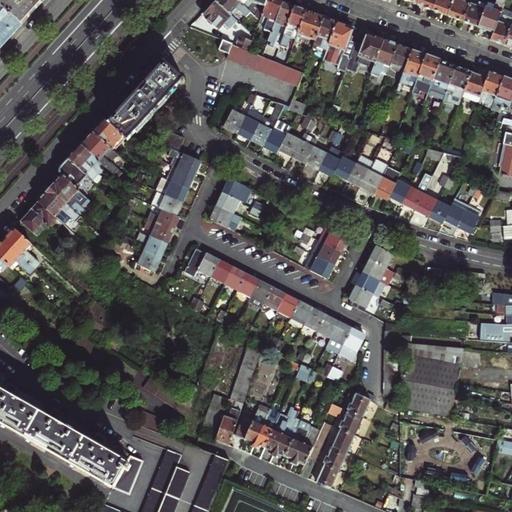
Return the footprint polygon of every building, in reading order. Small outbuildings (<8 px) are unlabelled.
[(37,0),(0,0),(0,6),(1,7),(21,25),(31,15),(41,3),(37,0)] [(214,0),(216,2),(231,15),(236,9),(246,18),(251,13),(236,0),(214,0)] [(236,0),(251,13),(260,21),(268,0),(236,0)] [(269,40),(283,2),(276,0),(268,0),(260,21),(259,23),(266,26),(264,30),(269,32),(266,39),(269,40)] [(419,0),(417,5),(427,9),(433,11),(436,0),(419,0)] [(436,0),(433,11),(440,14),(448,16),(454,0),(436,0)] [(454,0),(448,16),(457,20),(463,22),(470,4),(462,1),(462,0),(454,0)] [(471,0),(470,4),(463,22),(471,25),(478,28),(486,7),(488,3),(481,1),(481,0),(471,0)] [(496,0),(493,10),(486,7),(478,28),(486,31),(494,34),(498,22),(503,9),(506,1),(503,0),(496,0)] [(231,15),(216,2),(209,10),(204,16),(219,29),(231,16),(231,15)] [(288,4),(283,2),(269,40),(268,41),(272,43),(270,46),(273,47),(275,44),(280,46),(295,7),(288,4)] [(295,7),(280,46),(287,48),(290,40),(295,42),(295,41),(297,37),(298,35),(307,11),(306,11),(307,10),(301,8),(296,6),(296,7),(295,7)] [(0,46),(1,48),(10,37),(21,25),(1,7),(0,8),(0,46)] [(504,45),(511,26),(511,24),(511,12),(503,9),(498,22),(494,34),(491,41),(497,43),(504,45)] [(314,14),(307,11),(298,35),(315,41),(324,18),(314,14)] [(330,41),(337,23),(330,20),(324,18),(315,41),(313,48),(316,49),(318,46),(320,47),(323,39),(330,41)] [(338,23),(337,23),(330,41),(323,60),(338,66),(337,70),(345,73),(346,70),(356,44),(348,41),(353,29),(349,27),(345,26),(345,23),(340,22),(338,23)] [(359,64),(373,69),(384,40),(383,40),(382,37),(378,36),(375,37),(372,36),(368,34),(363,47),(356,44),(346,70),(355,73),(359,64)] [(236,46),(249,51),(252,41),(240,36),(236,46)] [(387,75),(398,46),(391,43),(384,40),(373,69),(371,75),(379,78),(381,73),(387,75)] [(229,54),(232,45),(233,45),(223,41),(219,50),(229,54)] [(291,69),(285,66),(279,64),(273,62),(267,59),(260,56),(253,54),(247,51),(240,48),(232,45),(229,54),(227,59),(234,62),(241,65),(248,67),(255,70),(262,73),(268,75),(273,77),(279,80),(286,82),(292,85),(297,87),(303,73),(297,71),(291,69)] [(393,69),(404,73),(412,51),(406,49),(398,46),(387,75),(390,76),(393,69)] [(404,83),(414,87),(426,56),(419,53),(412,51),(404,73),(397,90),(400,92),(404,83)] [(276,56),(264,52),(262,57),(274,61),(276,56)] [(429,91),(440,62),(434,59),(426,56),(414,87),(411,97),(425,102),(429,91)] [(447,64),(440,62),(429,91),(445,96),(456,67),(447,64)] [(141,88),(109,123),(123,136),(127,140),(180,83),(182,85),(185,81),(164,63),(141,88)] [(456,67),(445,96),(444,101),(448,102),(448,101),(460,105),(464,92),(472,73),(464,70),(456,67)] [(490,72),(487,79),(482,92),(488,94),(483,106),(482,110),(490,113),(491,109),(504,77),(496,74),(490,72)] [(482,92),(487,79),(480,76),(472,73),(464,92),(480,98),(482,92)] [(511,80),(510,80),(504,77),(491,109),(499,113),(496,121),(502,123),(504,119),(511,101),(511,98),(511,80)] [(488,94),(482,92),(480,98),(478,103),(483,106),(488,94)] [(252,106),(256,97),(251,95),(247,103),(252,106)] [(308,100),(294,95),(289,107),(287,112),(302,114),(308,100)] [(262,117),(251,140),(258,144),(264,147),(278,120),(285,106),(277,103),(269,119),(263,116),(262,117)] [(245,137),(251,140),(262,117),(253,112),(254,108),(251,107),(246,117),(238,134),(245,137)] [(246,117),(232,110),(224,127),(232,131),(238,134),(246,117)] [(301,126),(306,128),(311,120),(306,117),(301,126)] [(511,125),(511,120),(504,119),(502,123),(499,131),(504,132),(507,124),(511,125)] [(123,136),(109,123),(105,120),(98,127),(93,132),(111,149),(123,136)] [(291,126),(278,120),(264,147),(271,150),(277,154),(279,150),(285,137),(287,134),(291,126)] [(316,122),(311,120),(306,128),(312,131),(316,122)] [(171,149),(178,152),(184,139),(168,131),(156,142),(171,149)] [(333,142),(337,133),(332,131),(328,140),(333,142)] [(111,149),(93,132),(87,139),(81,146),(109,172),(117,179),(122,174),(114,167),(121,159),(111,149)] [(337,133),(333,142),(338,145),(343,136),(337,133)] [(511,134),(505,133),(503,144),(506,145),(500,174),(503,175),(502,176),(506,177),(506,176),(511,176),(511,134)] [(285,137),(279,150),(286,153),(292,157),(301,140),(287,134),(285,137)] [(299,160),(306,163),(314,147),(317,141),(303,135),(301,140),(292,157),(299,160)] [(109,172),(81,146),(75,152),(68,159),(86,176),(89,178),(92,182),(100,174),(104,177),(109,172)] [(319,170),(327,154),(314,147),(306,163),(313,167),(319,170)] [(461,153),(444,148),(442,153),(460,158),(461,153)] [(197,169),(200,162),(178,152),(171,149),(168,155),(174,158),(171,165),(173,166),(194,176),(197,169)] [(329,150),(327,154),(319,170),(325,173),(332,177),(334,173),(342,156),(329,150)] [(354,183),(361,187),(374,161),(361,154),(356,163),(347,180),(354,183)] [(342,177),(347,180),(356,163),(342,156),(334,173),(342,177)] [(368,190),(374,193),(382,177),(389,163),(375,158),(374,161),(361,187),(368,190)] [(86,176),(68,159),(63,165),(60,168),(61,175),(76,188),(86,176)] [(166,163),(157,159),(155,164),(164,168),(166,163)] [(418,173),(422,165),(417,162),(413,171),(418,173)] [(167,179),(171,181),(188,189),(191,183),(194,176),(173,166),(167,179)] [(61,175),(57,171),(51,178),(45,184),(75,212),(80,207),(72,199),(69,196),(76,188),(61,175)] [(100,174),(92,182),(97,185),(104,177),(100,174)] [(410,207),(416,210),(424,194),(432,177),(425,174),(417,190),(411,187),(403,203),(410,207)] [(86,176),(76,188),(78,190),(89,178),(86,176)] [(444,187),(448,179),(443,176),(439,185),(444,187)] [(157,191),(182,203),(185,196),(188,189),(171,181),(167,179),(162,177),(156,191),(157,191)] [(389,196),(395,183),(382,177),(374,193),(381,197),(387,200),(389,196)] [(245,204),(251,189),(230,179),(226,187),(223,193),(240,201),(245,204)] [(453,181),(448,179),(444,187),(449,190),(453,181)] [(403,203),(411,187),(397,180),(395,183),(389,196),(396,200),(403,203)] [(147,181),(145,186),(154,190),(156,185),(147,181)] [(75,212),(45,184),(39,191),(33,198),(38,202),(57,219),(65,226),(72,219),(71,218),(75,212)] [(478,186),(473,184),(468,194),(473,197),(478,186)] [(151,195),(154,190),(145,186),(142,191),(151,195)] [(478,186),(473,197),(478,199),(484,187),(478,186)] [(69,196),(72,199),(79,192),(78,190),(76,188),(69,196)] [(182,203),(157,191),(151,205),(162,210),(176,216),(179,210),(182,203)] [(510,195),(496,192),(494,198),(508,202),(510,195)] [(220,200),(217,207),(234,214),(240,201),(223,193),(220,200)] [(429,217),(438,200),(424,194),(416,210),(422,214),(429,217)] [(458,227),(468,206),(455,199),(451,207),(444,220),(452,224),(458,227)] [(444,220),(451,207),(438,200),(429,217),(436,220),(442,224),(444,220)] [(47,226),(49,228),(57,219),(38,202),(34,208),(32,210),(34,211),(27,220),(23,224),(37,237),(47,226)] [(256,202),(254,208),(260,211),(263,206),(256,202)] [(484,214),(468,206),(458,227),(465,231),(473,235),(484,214)] [(214,214),(211,220),(227,228),(235,232),(241,218),(234,214),(217,207),(214,214)] [(257,217),(260,211),(254,208),(251,214),(257,217)] [(176,216),(162,210),(159,217),(150,213),(147,220),(173,231),(175,225),(179,218),(176,216)] [(152,232),(150,237),(166,245),(169,239),(173,231),(147,220),(143,228),(152,232)] [(511,225),(508,226),(503,226),(504,240),(511,239),(511,225)] [(344,246),(348,239),(331,230),(326,227),(318,241),(341,252),(344,246)] [(307,228),(304,234),(311,237),(313,232),(307,228)] [(9,235),(3,241),(35,270),(40,264),(25,251),(31,245),(14,229),(9,235)] [(144,251),(160,259),(163,253),(166,245),(150,237),(141,233),(138,240),(147,244),(144,251)] [(311,237),(304,234),(301,239),(308,243),(311,237)] [(126,237),(123,242),(132,246),(134,241),(126,237)] [(0,244),(0,258),(9,267),(10,268),(15,262),(30,275),(35,270),(3,241),(0,244)] [(341,252),(318,241),(318,242),(312,254),(334,266),(338,258),(341,252)] [(129,251),(132,246),(123,242),(121,247),(129,251)] [(304,250),(297,247),(294,252),(301,256),(304,250)] [(394,255),(377,247),(374,253),(370,260),(387,269),(394,255)] [(184,272),(194,277),(198,271),(211,277),(219,261),(209,255),(196,249),(184,272)] [(160,259),(144,251),(138,265),(154,272),(157,267),(160,259)] [(334,266),(312,254),(305,268),(326,279),(330,272),(334,266)] [(120,261),(107,255),(104,263),(117,269),(120,261)] [(9,267),(0,258),(0,268),(1,267),(3,269),(1,272),(3,273),(9,267)] [(363,273),(380,282),(384,285),(388,287),(395,273),(387,269),(370,260),(367,267),(363,273)] [(224,284),(232,268),(226,265),(219,261),(211,277),(224,284)] [(224,284),(237,291),(246,275),(239,271),(232,268),(224,284)] [(398,268),(395,274),(405,278),(407,273),(398,268)] [(458,287),(464,288),(471,288),(477,289),(484,290),(485,275),(479,274),(473,273),(466,272),(460,272),(454,271),(447,270),(441,269),(434,268),(427,268),(426,284),(432,284),(439,285),(445,286),(452,286),(458,287)] [(380,282),(363,273),(360,279),(356,287),(373,295),(378,298),(384,285),(380,282)] [(405,278),(395,274),(393,279),(402,284),(405,278)] [(246,275),(237,291),(251,298),(259,282),(252,278),(246,275)] [(0,299),(6,305),(11,300),(0,290),(0,280),(0,279),(0,299)] [(22,279),(14,287),(19,292),(26,283),(22,279)] [(259,282),(251,298),(247,304),(260,311),(264,305),(272,288),(265,285),(259,282)] [(350,300),(366,308),(373,295),(356,287),(353,294),(350,300)] [(279,292),(272,288),(264,305),(277,311),(285,295),(279,292)] [(493,305),(505,306),(511,306),(511,295),(493,293),(493,305)] [(290,318),(298,302),(291,298),(285,295),(277,311),(290,318)] [(384,295),(382,300),(391,304),(394,299),(384,295)] [(199,301),(194,298),(190,307),(195,309),(199,301)] [(91,300),(80,331),(93,340),(108,350),(118,334),(106,326),(113,318),(91,300)] [(366,308),(350,300),(348,304),(364,312),(366,308)] [(391,304),(382,300),(379,305),(389,309),(391,304)] [(200,312),(204,303),(199,301),(195,309),(200,312)] [(305,305),(298,302),(290,318),(304,325),(312,309),(305,305)] [(318,312),(312,309),(304,325),(317,332),(325,315),(318,312)] [(226,314),(220,311),(216,320),(221,323),(226,314)] [(226,314),(221,323),(226,325),(230,316),(226,314)] [(330,339),(338,322),(331,319),(325,315),(317,332),(330,339)] [(344,325),(338,322),(330,339),(325,348),(338,355),(351,329),(344,325)] [(511,324),(508,325),(481,323),(480,341),(507,343),(510,343),(509,335),(511,334),(511,324)] [(243,334),(248,336),(252,327),(247,325),(243,334)] [(398,390),(398,384),(399,377),(399,371),(399,364),(399,358),(399,352),(399,345),(399,339),(400,332),(400,326),(384,325),(384,332),(384,338),(384,345),(384,351),(384,358),(384,364),(384,370),(383,377),(383,383),(383,390),(383,396),(398,397),(398,390)] [(232,333),(220,326),(200,379),(213,384),(232,333)] [(258,330),(252,327),(248,336),(253,339),(258,330)] [(358,333),(351,329),(338,355),(352,361),(356,352),(365,336),(358,333)] [(93,340),(80,331),(68,362),(83,368),(93,340)] [(275,349),(279,341),(274,338),(270,347),(275,349)] [(284,343),(279,341),(275,349),(280,352),(284,343)] [(249,344),(229,401),(235,402),(242,405),(261,348),(249,344)] [(465,349),(405,344),(401,404),(400,409),(454,419),(461,374),(462,365),(465,349)] [(302,362),(306,354),(301,351),(297,360),(302,362)] [(311,356),(306,354),(302,362),(307,365),(311,356)] [(291,361),(280,356),(277,362),(289,367),(291,361)] [(291,361),(289,367),(299,372),(301,365),(300,365),(291,361)] [(328,376),(331,369),(332,367),(327,364),(323,373),(328,376)] [(306,381),(311,369),(301,365),(299,372),(296,377),(306,381)] [(342,373),(331,369),(328,376),(327,377),(338,381),(342,373)] [(175,410),(180,396),(151,378),(143,389),(175,410)] [(8,383),(4,390),(13,395),(17,388),(12,385),(8,383)] [(183,427),(197,389),(184,384),(180,396),(175,410),(169,423),(169,425),(182,430),(183,427)] [(0,423),(112,488),(131,495),(144,461),(131,456),(128,461),(97,443),(88,438),(54,419),(45,414),(13,395),(4,390),(0,387),(0,423)] [(350,409),(348,413),(355,416),(366,393),(358,390),(356,394),(350,392),(346,401),(352,404),(350,409)] [(375,398),(366,393),(355,416),(363,419),(366,412),(370,402),(372,403),(375,398)] [(214,395),(199,436),(206,438),(212,440),(227,400),(214,395)] [(228,446),(242,405),(235,402),(232,410),(230,409),(227,418),(223,417),(215,442),(223,445),(228,446)] [(396,415),(399,409),(387,403),(384,410),(396,415)] [(338,417),(341,410),(340,409),(332,405),(328,413),(338,417)] [(262,426),(269,410),(260,406),(253,422),(243,418),(235,436),(243,440),(251,443),(250,446),(252,447),(257,437),(258,437),(263,427),(262,426)] [(49,407),(45,414),(54,419),(58,412),(53,409),(49,407)] [(261,447),(264,449),(280,414),(269,410),(262,426),(263,427),(258,437),(257,437),(252,447),(253,448),(256,449),(257,446),(261,447)] [(284,457),(296,431),(291,428),(298,414),(293,411),(289,418),(282,435),(281,435),(276,445),(278,446),(273,456),(276,457),(277,454),(279,455),(284,457)] [(306,424),(310,426),(316,413),(312,411),(306,424)] [(169,423),(143,412),(138,425),(165,436),(169,425),(169,423)] [(339,427),(338,429),(348,433),(355,416),(348,413),(345,420),(343,419),(343,421),(342,422),(344,423),(341,428),(339,427)] [(280,414),(264,449),(269,451),(271,452),(270,455),(273,456),(278,446),(276,445),(281,435),(282,435),(289,418),(280,414)] [(359,427),(363,419),(355,416),(348,433),(357,438),(358,435),(356,434),(359,427)] [(289,463),(292,464),(296,454),(298,455),(303,444),(302,444),(307,432),(309,427),(300,423),(296,431),(284,457),(288,459),(291,460),(289,463)] [(320,432),(316,440),(322,443),(330,426),(323,423),(320,432)] [(305,465),(308,458),(316,440),(320,432),(309,427),(307,432),(302,444),(303,444),(298,455),(296,454),(292,464),(296,466),(297,463),(300,464),(304,466),(305,465)] [(340,451),(348,433),(338,429),(337,432),(339,433),(336,440),(332,448),(340,451)] [(92,431),(88,438),(97,443),(101,436),(97,434),(92,431)] [(356,440),(357,438),(348,433),(340,451),(347,454),(351,446),(354,439),(356,440)] [(375,439),(367,435),(365,439),(373,443),(375,439)] [(208,511),(230,461),(172,439),(142,511),(123,511),(104,505),(101,511),(208,511)] [(316,440),(308,458),(315,461),(322,443),(316,440)] [(495,452),(511,455),(511,442),(498,440),(495,452)] [(323,462),(322,464),(332,469),(340,451),(332,448),(329,456),(325,463),(323,462)] [(347,454),(340,451),(332,469),(341,473),(342,471),(340,470),(343,463),(347,454)] [(308,458),(305,465),(312,468),(315,461),(308,458)] [(320,475),(316,483),(324,487),(332,469),(322,464),(321,467),(323,468),(320,475)] [(312,468),(305,465),(304,466),(300,476),(307,480),(312,468)] [(341,473),(332,469),(324,487),(330,490),(334,482),(338,474),(340,475),(341,473)] [(489,481),(511,486),(511,475),(491,471),(489,481)] [(414,495),(418,496),(426,497),(431,498),(432,490),(419,488),(420,482),(415,481),(413,495),(414,495)] [(414,495),(413,501),(425,504),(426,497),(418,496),(414,495)] [(431,498),(426,497),(425,504),(424,510),(434,511),(436,499),(431,498)] [(425,504),(413,501),(412,507),(424,510),(425,504)]
